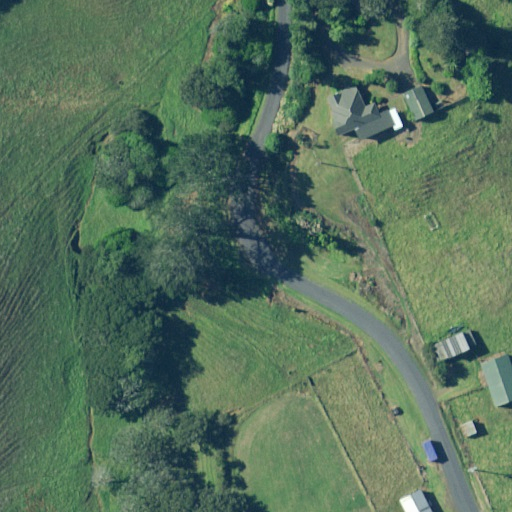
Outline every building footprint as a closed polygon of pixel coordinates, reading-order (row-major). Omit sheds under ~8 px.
[(434,111),(422,85),(402,94),(414,120),(434,111)] [(367,115),(359,87),(326,97),(337,135),(355,129),(357,138),(401,125),(396,107),(367,115)] [(472,348),(464,330),(440,340),(448,358),(472,348)] [(511,400),(511,368),(508,355),(481,364),(495,406),(511,400)] [(477,432),(472,420),(460,425),(465,437),(477,432)] [(432,511),(419,489),(398,502),(404,511),(432,511)]
